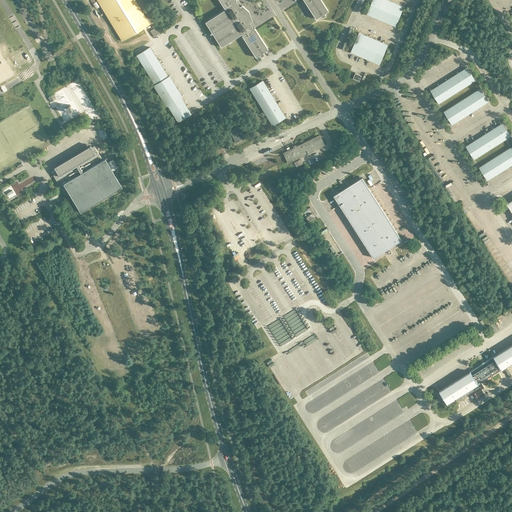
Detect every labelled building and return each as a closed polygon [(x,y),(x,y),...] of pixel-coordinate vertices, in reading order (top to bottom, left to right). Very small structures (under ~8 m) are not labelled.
[(134,0),(97,0),(122,41),(150,24),(134,0)] [(237,0),(236,0),(218,0),(224,8),(225,8),(226,9),(208,20),(224,45),(242,34),(242,35),(242,36),(255,57),(259,55),(261,57),(264,55),(263,53),(268,49),(254,28),(253,28),(250,23),(252,21),(249,12),(242,5),(239,7),(236,1),(237,0)] [(303,0),(315,19),(321,16),(322,18),(326,16),(324,13),(328,11),(320,0),(303,0)] [(404,7),(386,0),(373,0),(367,15),(396,27),(404,7)] [(150,31),(154,37),(159,34),(155,28),(150,31)] [(359,33),(351,52),(379,65),(388,45),(359,33)] [(168,106),(177,121),(178,122),(180,121),(182,123),(190,118),(189,115),(191,114),(181,97),(182,97),(169,76),(168,77),(150,47),(136,55),(155,85),(153,86),(166,106),(168,106)] [(467,67),(431,91),(439,104),(475,80),(467,67)] [(285,117),(262,80),(249,88),(272,125),(285,117)] [(452,125),(489,101),(481,88),(444,112),(452,125)] [(511,138),(503,123),(466,146),(474,159),(506,139),(511,147),(479,167),(487,180),(511,164),(511,138)] [(235,142),(241,140),(244,138),(238,126),(230,130),(235,142)] [(313,151),(318,148),(325,145),(320,135),(296,146),(296,147),(294,148),(294,149),(289,152),(285,154),(286,157),(285,158),(286,160),(288,163),(298,158),(300,156),(301,155),(313,149),(313,151)] [(122,187),(105,159),(102,160),(94,146),(79,155),(80,156),(77,158),(78,159),(72,163),(71,160),(57,168),(58,170),(56,170),(51,172),(63,192),(66,189),(80,212),(122,187)] [(118,168),(113,159),(110,161),(115,170),(118,168)] [(389,248),(402,240),(362,178),(334,196),(374,258),(387,250),(389,254),(392,252),(389,248)] [(470,371),(439,391),(448,404),(479,385),(478,384),(479,384),(480,387),(475,390),(480,398),(485,394),(482,389),(484,388),(481,383),(502,370),(511,363),(511,344),(494,357),(471,371),(470,371)]
